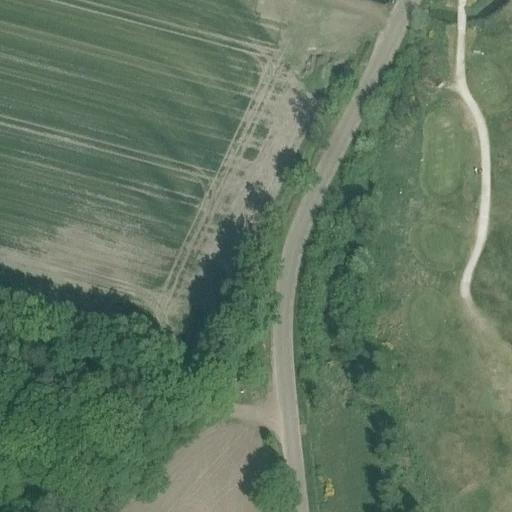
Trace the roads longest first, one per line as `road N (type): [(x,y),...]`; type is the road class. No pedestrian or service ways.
road 1 (unclassified): [(302,511),(287,379),(298,245),(410,0)]
road 2 (track): [(0,360),(184,401),(295,448)]
